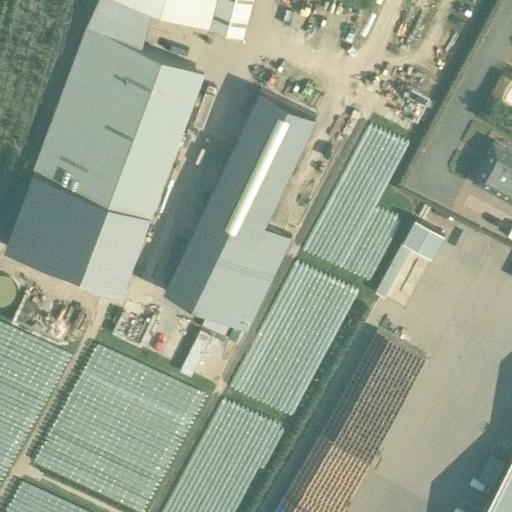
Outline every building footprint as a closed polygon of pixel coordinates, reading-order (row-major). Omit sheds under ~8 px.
[(121,0),(243,34),(252,0),(121,0)] [(202,84),(199,65),(91,25),(37,170),(155,213),(202,84)] [(315,113),(261,87),(201,213),(255,239),(264,220),(315,113)] [(511,150),(495,141),(475,183),(511,203),(511,150)] [(37,170),(33,169),(7,238),(5,244),(80,272),(123,287),(151,212),(37,170)] [(435,253),(447,228),(414,212),(377,289),(405,302),(413,287),(404,283),(422,246),(435,253)] [(201,213),(168,281),(165,286),(247,326),(292,233),(264,220),(255,239),(201,213)] [(511,511),(511,459),(483,511),(511,511)]
